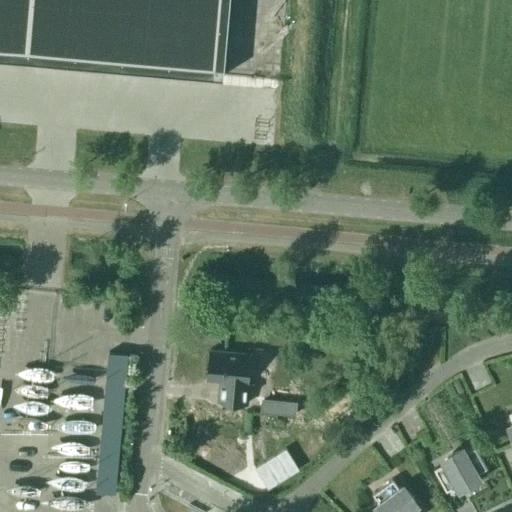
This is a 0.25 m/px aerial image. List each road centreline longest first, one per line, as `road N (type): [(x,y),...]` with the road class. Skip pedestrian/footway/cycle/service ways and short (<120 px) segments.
road 1 (residential): [(177,194),(144,462),(245,511)]
road 2 (unclassified): [(177,194),(511,223)]
road 3 (residential): [(282,511),(424,387),(511,343)]
road 4 (unclassified): [(0,178),(177,194)]
